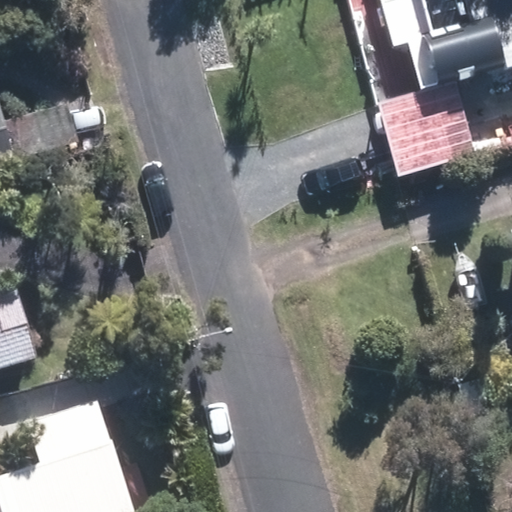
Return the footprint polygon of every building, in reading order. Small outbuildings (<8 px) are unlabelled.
[(379,103),(399,177),(477,155),(457,82),(511,66),(511,0),(381,0),(394,47),(408,43),(421,91),(379,103)] [(0,169),(22,165),(9,100),(0,101),(0,169)] [(511,230),(490,237),(511,317),(511,230)] [(0,371),(21,366),(0,284),(0,371)] [(0,482),(0,511),(147,511),(105,399),(43,422),(57,462),(0,482)]
